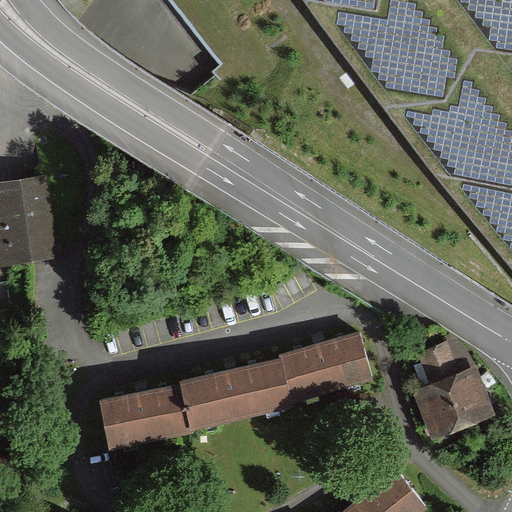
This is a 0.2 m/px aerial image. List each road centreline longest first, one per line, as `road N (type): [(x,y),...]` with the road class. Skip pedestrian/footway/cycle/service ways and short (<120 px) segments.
road 1 (residential): [(97,375),(320,313),(351,317),(382,345),(403,438)]
road 2 (motorway): [(378,0),(511,180)]
road 3 (residential): [(115,511),(77,464),(97,375)]
road 4 (residential): [(403,438),(285,511)]
